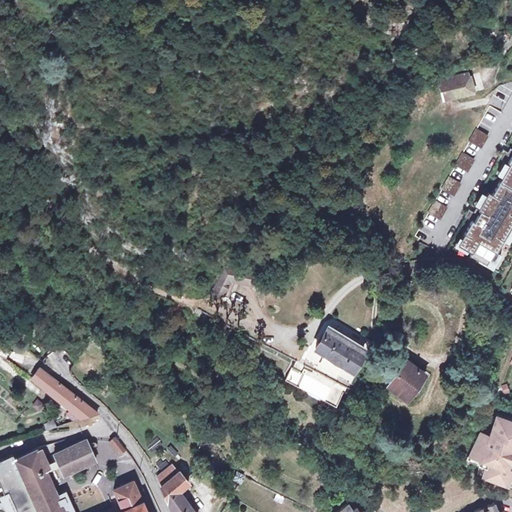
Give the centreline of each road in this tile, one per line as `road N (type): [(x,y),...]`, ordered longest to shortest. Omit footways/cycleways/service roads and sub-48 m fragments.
road 1 (residential): [(59,375),(133,449),(165,511)]
road 2 (residential): [(511,107),(435,250)]
road 3 (residential): [(511,315),(454,269),(393,273)]
